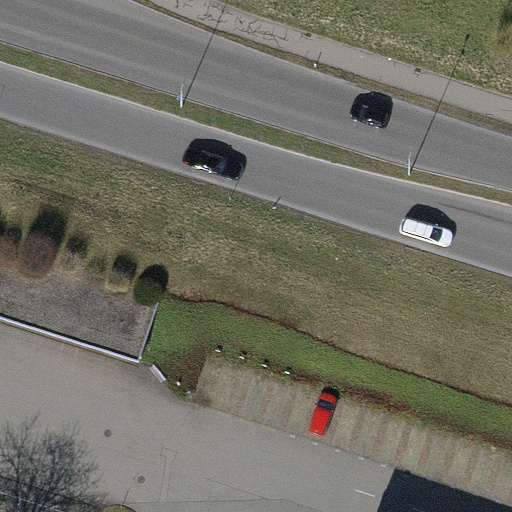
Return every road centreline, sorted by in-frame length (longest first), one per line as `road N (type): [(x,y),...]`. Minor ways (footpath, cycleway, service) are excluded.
road 1 (secondary): [(0,86),(511,242)]
road 2 (secondary): [(511,160),(20,0)]
